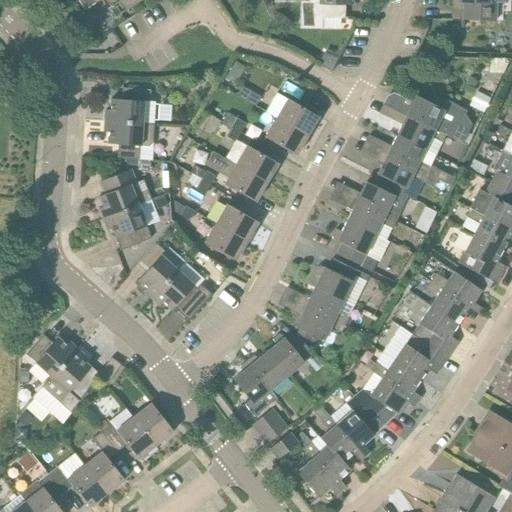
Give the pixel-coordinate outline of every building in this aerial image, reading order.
[(53,0),(43,0),(39,11),(52,17),(59,2),(53,0)] [(121,0),(119,1),(126,11),(143,0),(80,0),(78,1),(84,11),(100,0),(121,0)] [(308,0),(308,2),(302,2),(302,27),(319,27),(319,17),(341,17),(341,6),(352,6),(352,0),(308,0)] [(490,3),(490,0),(452,0),(451,20),(496,22),(497,3),(490,3)] [(274,14),(273,15),(271,16),(278,25),(283,29),(289,30),(289,21),(280,13),(275,14),(274,14)] [(332,72),(340,57),(325,50),(319,64),(332,72)] [(155,103),(150,102),(151,90),(123,88),(122,100),(111,99),(110,111),(105,110),(105,121),(153,125),(155,103)] [(490,98),(476,91),(469,106),(482,112),(490,98)] [(252,92),(246,101),(255,106),(261,97),(252,92)] [(416,96),(411,108),(406,106),(404,107),(401,114),(445,136),(462,144),(471,125),(463,113),(447,105),(444,110),(416,96)] [(276,119),(307,137),(318,117),(287,99),(276,119)] [(245,124),(236,119),(228,114),(223,123),(240,133),(245,124)] [(442,142),(445,136),(401,114),(397,120),(398,123),(402,125),(397,136),(424,150),(431,136),(442,142)] [(296,156),(307,137),(276,119),(266,138),(296,156)] [(152,143),(153,125),(105,121),(104,132),(108,133),(108,144),(118,145),(117,159),(125,159),(140,160),(141,146),(148,147),(152,143)] [(235,142),(240,133),(223,123),(217,132),(235,142)] [(491,135),(484,131),(481,138),(488,141),(491,135)] [(511,132),(503,150),(511,154),(511,132)] [(427,175),(437,181),(450,187),(454,178),(419,161),(424,150),(397,136),(391,147),(387,145),(385,146),(382,152),(427,175)] [(266,183),(278,164),(248,146),(236,166),(266,183)] [(511,154),(503,150),(493,168),(499,171),(493,182),(511,191),(511,154)] [(236,166),(212,152),(205,165),(228,179),(225,184),(255,203),(266,183),(236,166)] [(433,188),(437,181),(427,175),(382,152),(378,159),(379,162),(383,164),(377,175),(405,189),(411,177),(433,188)] [(487,167),(473,160),(469,169),(483,176),(487,167)] [(200,180),(206,171),(195,165),(190,174),(200,180)] [(143,180),(135,183),(129,170),(109,178),(114,191),(99,197),(103,208),(99,209),(103,220),(138,205),(151,200),(143,180)] [(205,183),(210,186),(215,177),(206,171),(200,180),(205,183)] [(210,186),(205,183),(200,180),(195,189),(205,195),(210,186)] [(342,180),(334,195),(349,203),(356,188),(342,180)] [(396,191),(394,196),(366,182),(361,194),(356,192),(354,193),(351,199),(396,221),(399,214),(398,213),(407,196),(396,191)] [(511,207),(510,207),(511,203),(511,191),(493,182),(486,194),(479,190),(470,208),(484,216),(511,230),(511,207)] [(157,209),(166,206),(163,196),(153,200),(157,209)] [(392,229),(396,221),(351,199),(347,206),(348,209),(352,211),(347,222),(375,236),(381,224),(392,229)] [(152,239),(138,205),(151,200),(138,205),(103,220),(107,229),(111,228),(115,238),(125,235),(130,247),(152,239)] [(246,242),(258,223),(227,205),(216,225),(246,242)] [(189,221),(195,212),(185,206),(180,216),(189,221)] [(424,207),(421,213),(432,219),(435,212),(424,207)] [(511,239),(511,230),(484,216),(470,208),(469,209),(472,210),(468,217),(478,223),(473,233),(503,249),(509,238),(511,239)] [(333,240),(337,242),(342,244),(337,254),(371,271),(376,260),(365,255),(375,236),(347,222),(342,232),(335,230),(332,237),(333,240)] [(235,261),(246,242),(216,225),(205,244),(235,261)] [(497,262),(503,249),(473,233),(463,252),(462,252),(457,262),(496,284),(505,266),(497,262)] [(152,299),(178,271),(162,257),(165,253),(156,245),(138,266),(145,272),(138,280),(147,288),(144,292),(152,299)] [(315,287),(342,301),(357,271),(334,260),(329,271),(324,268),(320,266),(317,267),(314,274),(320,277),(315,287)] [(193,286),(194,285),(178,271),(152,299),(160,306),(163,303),(172,310),(174,308),(188,321),(212,295),(200,284),(196,288),(193,286)] [(473,303),(481,291),(454,272),(448,281),(437,274),(432,282),(477,314),(481,308),(473,303)] [(474,320),(477,314),(432,282),(426,290),(438,298),(432,307),(458,325),(465,314),(474,320)] [(337,313),(342,301),(315,287),(309,299),(305,297),(303,298),(300,304),(345,327),(349,319),(337,313)] [(299,336),(310,352),(317,338),(323,341),(329,328),(341,334),(345,327),(300,304),(296,312),(297,314),(301,316),(295,327),(302,330),(299,336)] [(450,336),(458,325),(432,307),(420,324),(431,332),(424,342),(448,358),(458,342),(450,336)] [(424,342),(424,343),(411,334),(405,344),(404,344),(392,361),(420,379),(427,369),(436,375),(448,358),(424,342)] [(66,346),(57,338),(53,343),(44,335),(27,355),(51,377),(42,387),(42,388),(76,349),(69,342),(66,346)] [(285,337),(284,338),(281,335),(278,335),(272,340),(276,345),(266,353),(286,377),(313,355),(310,352),(299,336),(297,335),(289,342),(285,337)] [(85,373),(90,368),(82,360),(85,357),(76,349),(42,388),(70,413),(94,381),(85,373)] [(269,390),(286,377),(266,353),(258,360),(254,356),(251,356),(246,361),(269,390)] [(314,356),(307,362),(315,371),(322,365),(314,356)] [(106,386),(121,365),(111,358),(96,379),(106,386)] [(276,399),(269,390),(246,361),(240,366),(240,369),(243,372),(233,380),(249,401),(244,405),(254,417),(276,399)] [(412,392),(420,379),(392,361),(386,370),(375,363),(370,371),(382,379),(417,403),(421,397),(412,392)] [(20,371),(19,383),(28,383),(29,372),(20,371)] [(413,408),(417,403),(382,379),(370,396),(362,391),(354,398),(387,426),(396,415),(405,403),(413,408)] [(374,435),(387,426),(354,398),(347,405),(352,412),(336,425),(350,440),(364,457),(370,453),(363,445),(374,435)] [(133,418),(155,446),(173,432),(151,404),(133,418)] [(350,440),(336,425),(319,405),(312,411),(320,421),(329,432),(321,439),(328,448),(328,446),(342,463),(344,462),(353,454),(359,462),(364,457),(350,440)] [(259,435),(280,418),(273,409),(251,425),(259,435)] [(25,412),(17,420),(24,427),(32,419),(25,412)] [(468,451),(489,464),(507,475),(511,467),(511,426),(508,424),(491,414),(468,451)] [(138,460),(155,446),(133,418),(116,431),(112,426),(102,433),(117,453),(127,446),(138,460)] [(259,435),(266,444),(287,428),(280,418),(259,435)] [(105,420),(97,427),(101,432),(109,426),(105,420)] [(108,461),(117,453),(102,433),(92,441),(102,453),(84,467),(106,494),(124,481),(108,461)] [(302,433),(295,439),(303,449),(310,442),(302,433)] [(270,449),(278,459),(298,444),(290,434),(270,449)] [(328,446),(328,448),(320,454),(311,443),(304,449),(313,460),(341,491),(346,487),(339,480),(350,470),(344,462),(342,463),(328,446)] [(28,453),(17,462),(26,473),(37,464),(28,453)] [(335,496),(341,491),(313,460),(297,474),(318,498),(329,488),(335,496)] [(88,508),(106,494),(84,467),(67,480),(58,468),(48,476),(63,495),(72,488),(88,508)] [(503,478),(498,486),(511,494),(511,479),(510,478),(505,475),(503,478)] [(61,511),(54,503),(63,495),(48,476),(39,483),(37,480),(20,494),(26,502),(25,503),(32,511),(61,511)] [(486,511),(494,500),(473,486),(456,476),(433,511),(486,511)] [(32,511),(25,503),(13,511),(3,511),(0,511),(32,511)]
